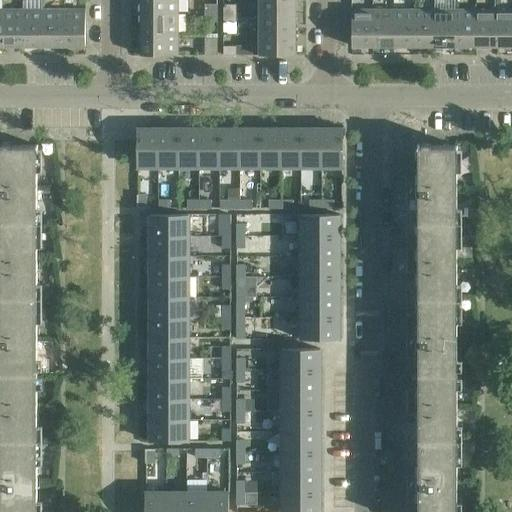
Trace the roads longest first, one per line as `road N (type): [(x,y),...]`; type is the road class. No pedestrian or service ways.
road 1 (residential): [(367,511),(371,91)]
road 2 (residential): [(322,92),(104,92)]
road 3 (residential): [(511,92),(371,91)]
